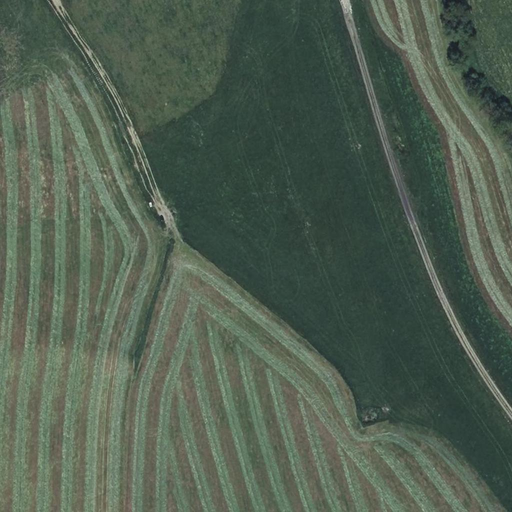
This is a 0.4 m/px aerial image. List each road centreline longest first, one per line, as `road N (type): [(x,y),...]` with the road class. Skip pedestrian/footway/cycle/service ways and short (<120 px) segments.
road 1 (track): [(344,0),(418,234),(466,345),(511,409)]
road 2 (track): [(59,0),(121,103),(176,230)]
